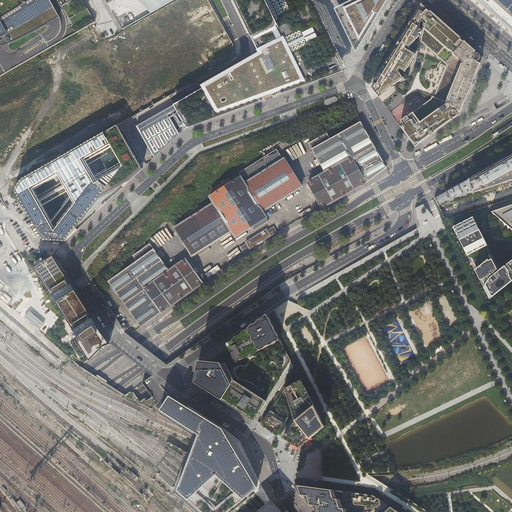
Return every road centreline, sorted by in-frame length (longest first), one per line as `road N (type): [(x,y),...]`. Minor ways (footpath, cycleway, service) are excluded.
road 1 (residential): [(357,82),(189,144),(76,252)]
road 2 (primary): [(403,172),(120,351)]
road 3 (primary): [(139,368),(261,279),(403,198)]
road 4 (residential): [(169,378),(273,300),(397,229),(403,198)]
road 5 (residential): [(3,180),(182,70)]
road 6 (residential): [(3,180),(52,97),(51,60),(111,23)]
road 7 (residential): [(169,378),(258,439),(294,511)]
road 8 (primary): [(0,470),(139,368)]
road 9 (primary): [(0,460),(139,368)]
road 10 (residential): [(76,252),(79,276),(115,335),(169,378)]
road 11 (primary): [(120,351),(0,442)]
road 12 (primary): [(120,351),(0,432)]
road 13 (primary): [(511,107),(403,172)]
road 14 (primary): [(403,198),(511,138)]
